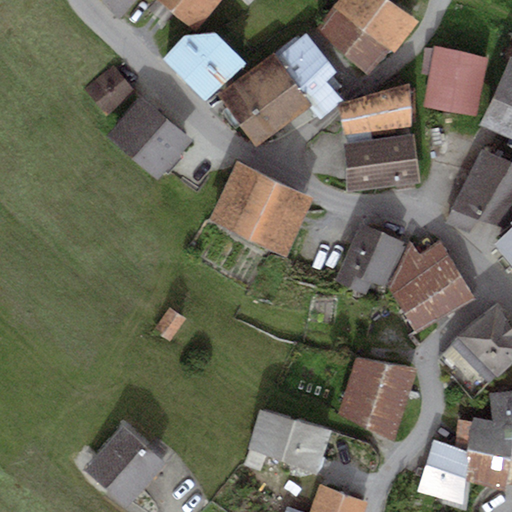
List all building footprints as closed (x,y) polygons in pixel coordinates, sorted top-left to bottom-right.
[(104,0),(119,15),(131,0),(104,0)] [(165,0),(198,25),(217,0),(165,0)] [(401,0),(335,0),(316,25),(368,71),(390,45),(394,47),(419,14),(401,0)] [(185,27),(161,53),(206,96),(247,57),(214,24),(185,27)] [(338,66),(306,28),(279,53),(314,99),(321,108),(342,93),(326,76),(338,66)] [(489,52),(435,41),(425,104),(477,113),(489,52)] [(314,99),(279,53),(274,46),(218,90),(257,138),(314,99)] [(511,50),(508,49),(479,119),(511,133),(511,50)] [(114,65),(85,90),(108,115),(136,90),(114,65)] [(339,102),(346,137),(372,133),(371,128),(413,122),(410,84),(339,102)] [(194,134),(143,91),(105,132),(158,176),(194,134)] [(342,138),(347,188),(421,181),(414,128),(372,133),(346,137),(342,138)] [(511,154),(482,143),(444,220),(468,232),(477,214),(504,224),(511,216),(510,215),(511,211),(511,154)] [(313,197),(236,161),(208,221),(285,257),(313,197)] [(511,212),(510,215),(511,216),(511,218),(494,238),(511,259),(511,212)] [(404,237),(361,216),(335,276),(366,290),(371,278),(384,283),(404,237)] [(421,249),(411,237),(388,283),(414,328),(476,294),(439,236),(421,249)] [(472,396),(511,356),(511,317),(498,298),(436,356),(472,396)] [(187,316),(170,305),(152,331),(169,341),(187,316)] [(418,362),(358,352),(338,410),(393,435),(418,362)] [(511,386),(491,389),(492,415),(473,411),(466,447),(465,476),(472,478),(506,483),(506,479),(511,478),(511,386)] [(332,424),(260,403),(248,448),(318,470),(332,424)] [(124,422),(85,467),(127,503),(167,457),(124,422)] [(466,447),(434,437),(419,487),(438,491),(435,501),(467,508),(468,496),(471,496),(472,478),(465,476),(466,447)] [(362,511),(367,496),(321,480),(309,511),(362,511)]
